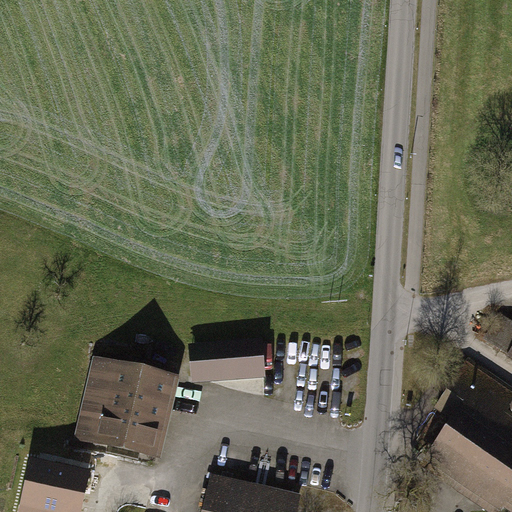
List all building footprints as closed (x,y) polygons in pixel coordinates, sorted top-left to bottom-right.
[(511,325),(497,315),(481,338),(511,358),(511,325)] [(196,381),(236,379),(236,393),(270,392),(268,338),(194,340),(196,381)] [(446,420),(415,466),(484,511),(495,511),(498,507),(504,511),(511,511),(511,409),(508,406),(511,400),(511,388),(465,356),(430,410),(446,420)] [(89,357),(70,440),(160,462),(178,376),(89,357)] [(86,511),(99,462),(36,446),(19,511),(86,511)] [(294,511),(298,495),(209,474),(199,511),(294,511)]
